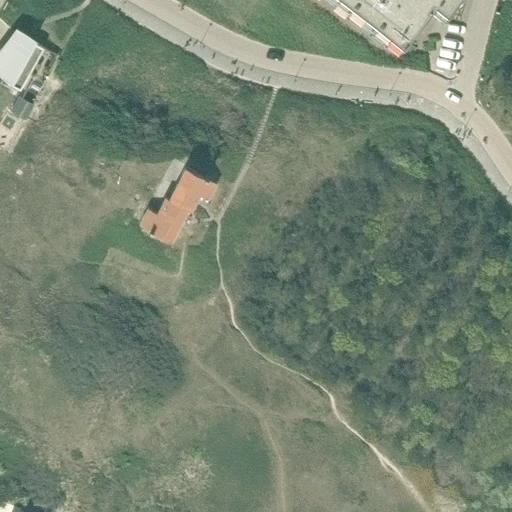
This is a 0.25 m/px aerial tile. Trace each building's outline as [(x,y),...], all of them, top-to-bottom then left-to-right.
[(351,0),(408,44),(441,1),(448,7),(453,11),(461,0),(351,0)] [(18,32),(0,63),(0,68),(7,74),(11,76),(7,82),(21,90),(44,48),(18,32)] [(18,98),(11,110),(25,118),(32,106),(18,98)] [(169,199),(187,208),(191,210),(200,193),(205,196),(210,186),(206,180),(207,178),(186,167),(169,199)] [(187,208),(169,199),(165,197),(156,213),(150,210),(145,221),(150,225),(149,227),(171,239),(187,208)]
